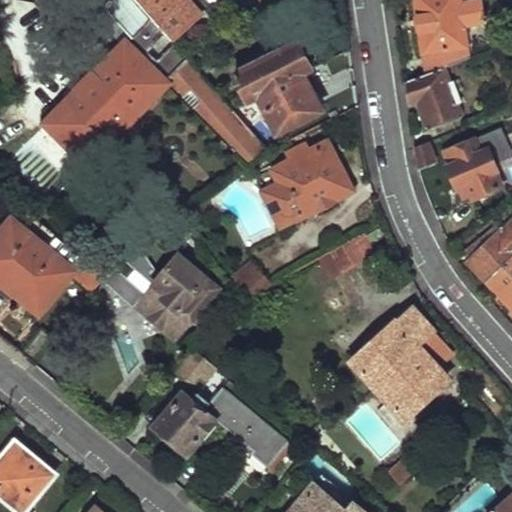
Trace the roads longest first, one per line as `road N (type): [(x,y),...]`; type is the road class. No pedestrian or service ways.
road 1 (residential): [(511,360),(451,292),(405,212),(366,0)]
road 2 (residential): [(170,511),(0,368)]
